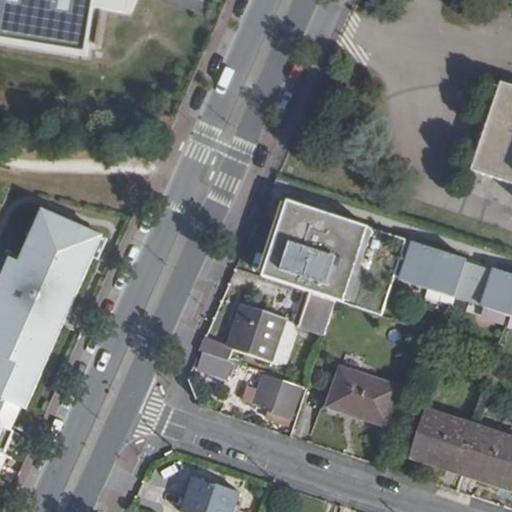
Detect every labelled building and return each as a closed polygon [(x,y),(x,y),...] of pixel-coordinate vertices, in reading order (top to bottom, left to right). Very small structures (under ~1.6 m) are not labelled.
[(0,0),(0,41),(86,55),(94,9),(95,0),(0,0)] [(95,0),(94,9),(130,15),(137,0),(95,0)] [(511,83),(510,83),(479,172),(511,183),(511,83)] [(290,199),(264,275),(313,291),(337,300),(387,316),(387,315),(401,275),(408,278),(407,280),(461,299),(462,296),(493,306),(492,309),(511,315),(511,272),(504,270),(503,274),(473,264),(474,260),(420,242),(419,246),(411,244),(412,240),(290,199)] [(0,482),(1,480),(0,479),(0,474),(8,456),(5,455),(15,432),(12,430),(23,407),(28,409),(58,340),(49,336),(65,299),(59,297),(61,291),(76,298),(103,237),(44,210),(20,262),(12,259),(0,285),(0,482)] [(337,300),(313,291),(301,326),(326,334),(337,300)] [(235,331),(230,346),(233,348),(275,362),(289,319),(248,306),(238,333),(235,331)] [(209,340),(205,352),(207,352),(229,360),(233,348),(230,346),(209,340)] [(229,360),(207,352),(201,370),(226,379),(233,361),(229,360)] [(388,427),(402,387),(343,367),(329,407),(388,427)] [(249,388),(245,400),(274,408),(272,413),(292,420),(302,390),(266,377),(260,390),(249,388)] [(274,408),(245,400),(241,410),(289,426),(292,420),(272,413),(274,408)] [(463,473),(478,427),(427,409),(410,456),(463,473)] [(511,437),(478,427),(463,473),(511,489),(511,437)] [(228,511),(235,491),(199,479),(189,511),(228,511)]
